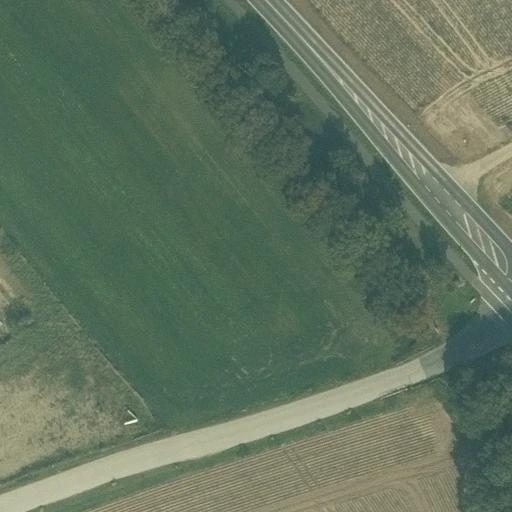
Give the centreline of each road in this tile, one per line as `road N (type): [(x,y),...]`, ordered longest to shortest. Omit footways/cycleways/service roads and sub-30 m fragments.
road 1 (unclassified): [(511,328),(400,376),(15,511)]
road 2 (tertiary): [(511,273),(262,0)]
